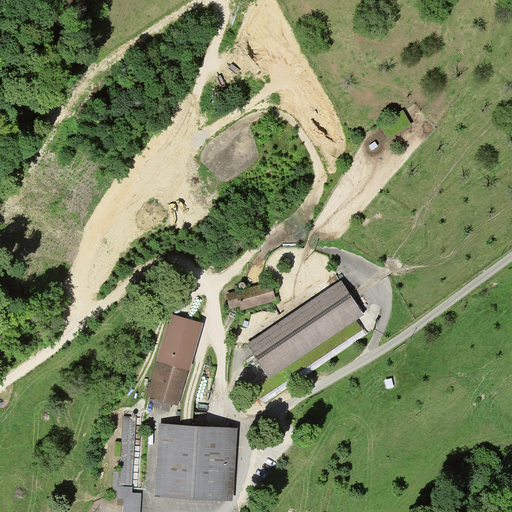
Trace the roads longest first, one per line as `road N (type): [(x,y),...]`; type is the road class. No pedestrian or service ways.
road 1 (track): [(98,314),(76,276),(87,241),(166,157),(188,121),(224,11),(212,1),(182,11),(95,72)]
road 2 (unclassified): [(231,511),(244,424),(370,358),(511,256)]
road 3 (track): [(212,287),(190,264),(152,262),(98,314),(0,384)]
road 4 (track): [(212,287),(317,206),(322,164),(310,137)]
road 5 (track): [(244,424),(220,406),(212,287)]
